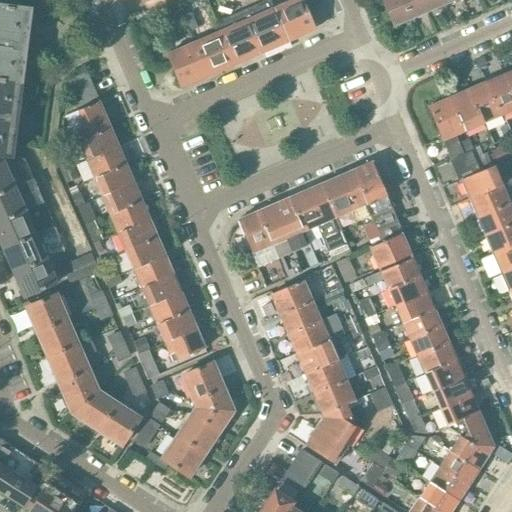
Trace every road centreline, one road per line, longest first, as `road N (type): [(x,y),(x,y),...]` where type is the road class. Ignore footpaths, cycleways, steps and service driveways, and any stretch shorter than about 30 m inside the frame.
road 1 (residential): [(194,214),(277,411),(213,511)]
road 2 (residential): [(397,134),(511,392)]
road 3 (residential): [(355,39),(151,123)]
road 4 (residential): [(194,214),(397,134)]
road 5 (residential): [(153,511),(11,418),(0,384)]
road 6 (residential): [(511,23),(375,84)]
road 7 (residential): [(97,0),(151,123)]
